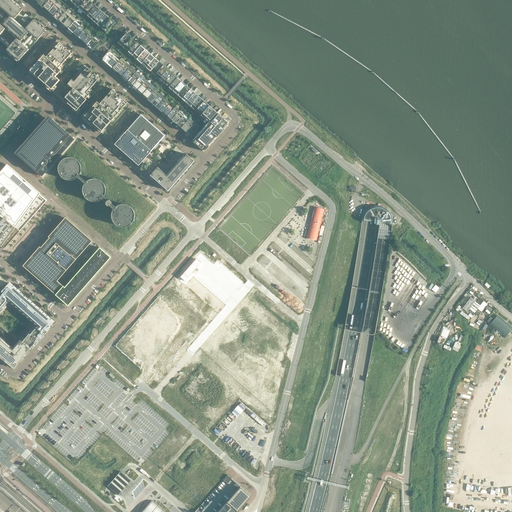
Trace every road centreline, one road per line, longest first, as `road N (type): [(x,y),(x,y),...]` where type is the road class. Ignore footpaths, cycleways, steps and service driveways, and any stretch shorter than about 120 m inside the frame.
road 1 (motorway): [(394,0),(363,274),(314,511)]
road 2 (motorway): [(330,511),(368,333),(410,0)]
road 3 (unclassified): [(470,279),(299,127),(284,126),(271,145)]
road 4 (unclassified): [(470,279),(440,317),(419,373),(408,511)]
road 5 (residential): [(206,159),(23,0)]
road 6 (residential): [(102,0),(236,116),(206,159)]
road 7 (unclassified): [(271,145),(332,207),(304,324)]
road 8 (unknown): [(299,342),(236,285),(225,291),(296,358)]
road 9 (tertiary): [(304,324),(263,486)]
road 10 (residential): [(165,204),(49,102)]
road 11 (unclassified): [(120,368),(221,252)]
road 12 (tertiary): [(93,345),(9,441)]
